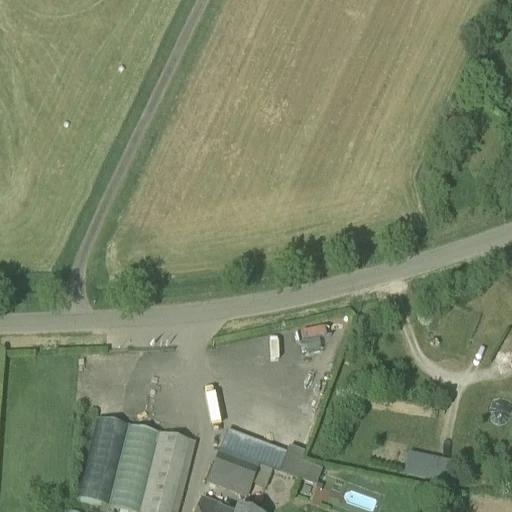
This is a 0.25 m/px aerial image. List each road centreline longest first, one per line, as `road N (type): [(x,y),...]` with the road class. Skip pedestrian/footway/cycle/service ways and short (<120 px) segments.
road 1 (tertiary): [(70,323),(236,311),(511,235)]
road 2 (unclassified): [(70,323),(79,257),(203,0)]
road 3 (unknown): [(189,316),(209,410),(182,511)]
